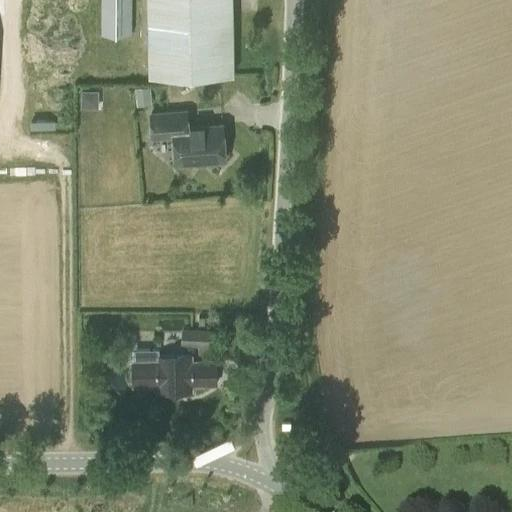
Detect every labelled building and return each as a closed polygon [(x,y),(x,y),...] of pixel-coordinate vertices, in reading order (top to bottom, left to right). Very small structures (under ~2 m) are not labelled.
[(102,0),(102,33),(130,33),(130,0),(102,0)] [(233,70),(233,0),(149,0),(149,74),(233,74),(233,70)] [(135,88),(136,100),(151,99),(150,87),(135,88)] [(151,136),(173,135),(174,163),(224,160),(221,125),(187,127),(186,111),(150,113),(151,136)] [(212,345),(212,331),(183,330),(183,345),(212,345)] [(193,389),(192,384),(216,384),(215,360),(192,360),(191,356),(159,356),(158,349),(136,349),(136,361),(133,361),(133,386),(167,385),(168,390),(193,389)]
